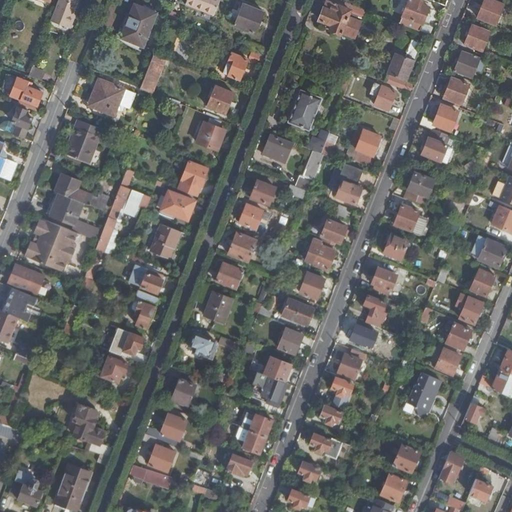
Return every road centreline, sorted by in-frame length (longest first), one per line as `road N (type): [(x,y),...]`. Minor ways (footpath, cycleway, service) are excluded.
road 1 (residential): [(459,0),(258,511)]
road 2 (residential): [(101,511),(300,0)]
road 3 (residential): [(511,286),(447,436)]
